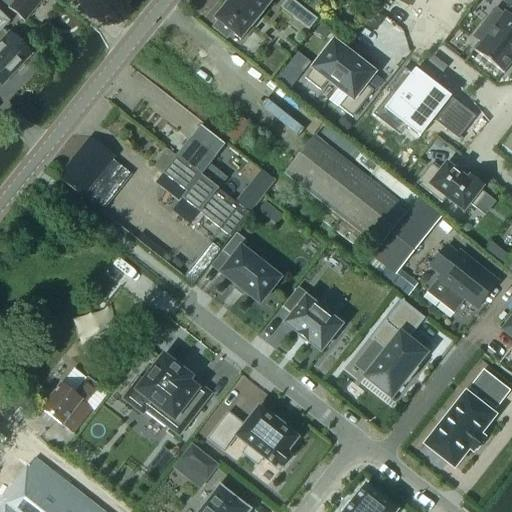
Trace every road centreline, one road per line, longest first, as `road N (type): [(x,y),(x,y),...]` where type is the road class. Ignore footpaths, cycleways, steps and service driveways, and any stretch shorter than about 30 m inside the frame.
road 1 (secondary): [(169,0),(0,209)]
road 2 (residential): [(359,440),(194,310)]
road 3 (residential): [(379,456),(468,346)]
